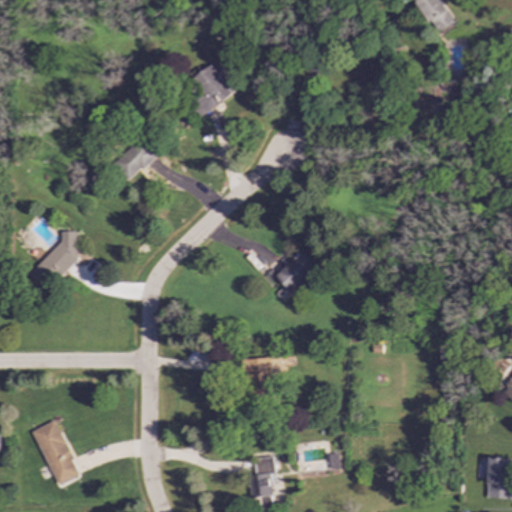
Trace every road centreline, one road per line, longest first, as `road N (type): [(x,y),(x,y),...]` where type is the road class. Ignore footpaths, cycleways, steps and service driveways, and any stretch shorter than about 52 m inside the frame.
road 1 (residential): [(285,151),(153,282),(146,462),(159,511)]
road 2 (residential): [(146,364),(0,363)]
